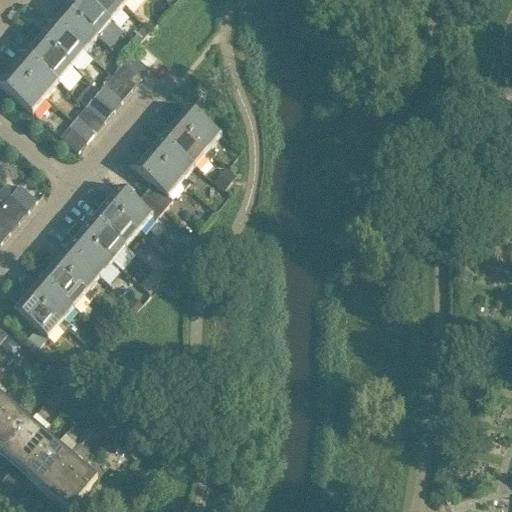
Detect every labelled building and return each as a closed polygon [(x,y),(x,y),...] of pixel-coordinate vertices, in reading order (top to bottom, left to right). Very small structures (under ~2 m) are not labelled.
[(99,42),(112,26),(80,0),(78,0),(67,14),(99,42)] [(80,0),(112,26),(125,11),(111,0),(80,0)] [(111,0),(125,11),(133,0),(111,0)] [(86,57),(99,42),(67,14),(54,30),(86,57)] [(132,43),(138,49),(152,34),(145,28),(132,43)] [(73,72),(86,57),(54,30),(40,45),(73,72)] [(60,87),(73,72),(40,45),(27,60),(60,87)] [(123,68),(141,84),(150,73),(132,58),(123,68)] [(47,102),(60,87),(27,60),(14,75),(47,102)] [(132,94),(141,84),(123,68),(114,79),(132,94)] [(0,89),(33,118),(47,102),(14,75),(2,90),(0,88),(0,89)] [(123,105),(132,94),(114,79),(105,90),(123,105)] [(114,115),(123,105),(105,90),(96,100),(114,115)] [(105,126),(114,115),(96,100),(87,111),(105,126)] [(222,140),(195,118),(179,105),(189,114),(181,123),(172,116),(168,121),(214,160),(217,157),(211,152),(222,140)] [(96,137),(105,126),(87,111),(78,121),(96,137)] [(88,147),(96,137),(78,121),(69,131),(88,147)] [(211,164),(214,160),(168,121),(163,127),(171,135),(163,144),(195,171),(206,159),(211,164)] [(79,157),(88,147),(69,131),(61,141),(79,157)] [(185,183),(195,171),(163,144),(155,154),(146,146),(142,152),(188,191),(191,187),(185,183)] [(185,194),(188,191),(142,152),(136,158),(145,165),(137,175),(127,166),(126,167),(152,189),(145,197),(145,198),(165,214),(173,205),(169,202),(179,190),(185,194)] [(227,172),(213,187),(223,195),(236,181),(227,172)] [(165,214),(145,198),(145,197),(119,175),(129,184),(112,203),(104,196),(99,202),(145,241),(148,237),(143,233),(153,221),(156,224),(165,214)] [(28,216),(38,205),(20,189),(10,200),(28,216)] [(19,226),(28,216),(10,200),(1,211),(19,226)] [(142,244),(145,241),(99,202),(94,207),(103,215),(95,224),(127,251),(137,240),(142,244)] [(0,228),(10,237),(19,226),(1,211),(0,212),(0,228)] [(117,263),(127,251),(95,224),(87,234),(78,226),(73,232),(119,271),(122,268),(117,263)] [(0,246),(1,248),(10,237),(0,228),(0,246)] [(116,274),(119,271),(73,232),(68,238),(77,245),(69,255),(101,282),(111,270),(116,274)] [(91,294),(101,282),(69,255),(61,264),(52,257),(47,262),(93,301),(96,298),(91,294)] [(90,305),(93,301),(47,262),(42,268),(51,275),(43,285),(74,312),(85,300),(90,305)] [(64,324),(74,312),(43,285),(35,295),(26,287),(21,293),(67,332),(70,328),(64,324)] [(64,335),(67,332),(21,293),(16,298),(25,306),(17,315),(7,306),(6,307),(48,343),(59,331),(64,335)] [(85,415),(90,409),(77,398),(72,404),(85,415)] [(0,431),(15,414),(1,402),(0,403),(0,431)] [(90,409),(85,415),(99,428),(104,422),(90,409)] [(0,458),(0,459),(29,426),(15,414),(0,431),(0,458)] [(14,471),(42,437),(29,426),(0,459),(14,471)] [(27,482),(56,449),(62,442),(48,430),(42,437),(14,471),(27,482)] [(55,506),(94,460),(81,448),(70,461),(41,494),(55,506)] [(41,494),(70,461),(56,449),(27,482),(41,494)] [(61,511),(74,511),(98,485),(108,472),(94,460),(55,506),(61,511)]
